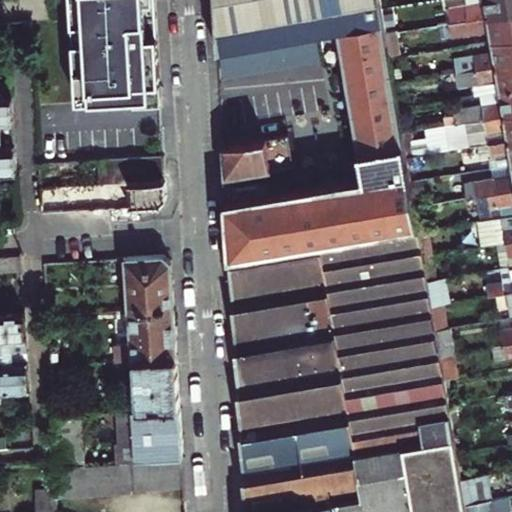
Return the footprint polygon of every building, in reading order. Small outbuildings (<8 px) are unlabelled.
[(156,0),(70,0),(77,104),(163,99),(156,0)] [(215,0),(219,48),(383,20),(379,0),(215,0)] [(511,0),(465,0),(467,5),(449,9),(451,22),(511,11),(511,0)] [(511,11),(451,22),(453,36),(490,30),(492,41),(511,37),(511,11)] [(367,178),(228,202),(231,253),(418,223),(418,222),(415,206),(411,180),(398,107),(394,82),(390,57),(388,46),(385,33),(383,20),(219,48),(219,58),(341,37),(367,178)] [(398,44),(396,31),(385,33),(388,46),(398,44)] [(445,74),(457,72),(511,62),(511,37),(492,41),(494,51),(474,54),(476,63),(470,64),(468,57),(443,62),(445,74)] [(511,62),(457,72),(459,86),(475,83),(477,94),(482,93),(500,90),(511,87),(511,62)] [(511,87),(500,90),(482,93),(483,103),(454,108),(456,122),(465,121),(511,113),(511,87)] [(0,97),(0,135),(15,134),(12,97),(1,98),(0,97)] [(470,146),(490,142),(511,138),(511,113),(465,121),(467,129),(470,146)] [(230,142),(225,143),(227,176),(296,162),(291,130),(230,142)] [(0,135),(0,172),(3,172),(17,171),(15,134),(0,135)] [(511,138),(490,142),(470,146),(467,146),(468,150),(489,147),(493,166),(511,163),(511,138)] [(103,159),(105,183),(167,179),(167,167),(166,155),(103,159)] [(465,182),(468,197),(511,189),(511,163),(493,166),(494,177),(465,182)] [(167,179),(105,183),(40,187),(42,212),(162,206),(169,198),(168,191),(167,179)] [(511,189),(468,197),(472,223),(493,220),(511,216),(511,189)] [(511,216),(493,220),(472,223),(470,224),(474,247),(477,247),(502,243),(511,240),(511,216)] [(418,223),(419,233),(433,230),(433,227),(432,219),(418,222),(418,223)] [(418,223),(231,253),(234,301),(238,355),(241,413),(243,449),(450,414),(449,403),(445,381),(440,355),(436,331),(432,307),(423,255),(419,233),(418,223)] [(509,247),(511,264),(511,240),(502,243),(503,248),(509,247)] [(127,257),(131,309),(174,307),(173,289),(171,262),(165,255),(127,257)] [(511,266),(510,266),(511,274),(511,279),(487,284),(489,297),(511,292),(511,266)] [(511,306),(511,292),(489,297),(491,310),(511,306)] [(176,335),(174,307),(131,309),(134,359),(137,359),(177,357),(176,335)] [(3,351),(28,350),(25,314),(14,315),(1,315),(3,351)] [(502,344),(511,342),(511,328),(500,331),(502,344)] [(449,329),(436,331),(440,355),(453,353),(449,329)] [(511,342),(502,344),(504,359),(511,357),(511,342)] [(16,389),(30,388),(28,350),(3,351),(6,390),(16,389)] [(459,378),(455,353),(453,353),(440,355),(445,381),(459,378)] [(177,357),(137,359),(140,410),(181,407),(179,384),(177,357)] [(468,426),(464,401),(449,403),(450,414),(453,429),(468,426)] [(181,407),(140,410),(120,411),(123,446),(137,445),(138,462),(184,460),(183,443),(181,407)] [(86,465),(83,414),(54,416),(57,467),(86,465)] [(450,414),(243,449),(245,479),(246,511),(265,511),(336,502),(338,511),(467,511),(461,478),(457,454),(453,429),(450,414)] [(57,467),(59,496),(132,493),(132,490),(185,487),(184,460),(138,462),(86,465),(57,467)] [(488,473),(461,478),(467,511),(493,511),(492,497),(488,473)] [(58,511),(57,486),(36,486),(37,511),(58,511)] [(493,511),(511,511),(508,495),(492,497),(493,511)] [(338,511),(336,502),(265,511),(338,511)]
